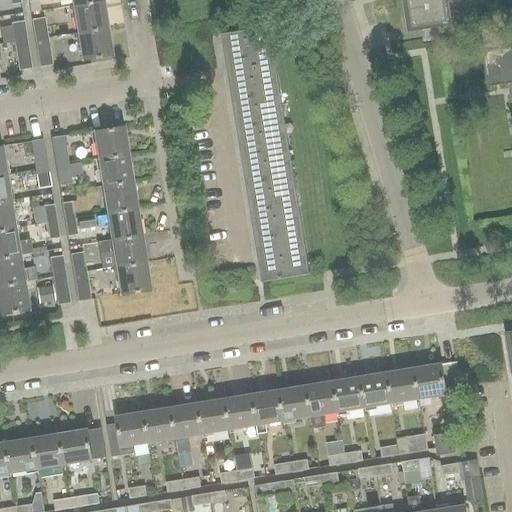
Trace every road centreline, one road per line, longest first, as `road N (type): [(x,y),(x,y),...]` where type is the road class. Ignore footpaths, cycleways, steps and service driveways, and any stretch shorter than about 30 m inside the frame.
road 1 (residential): [(438,308),(0,377)]
road 2 (unclassified): [(343,0),(438,308)]
road 3 (residential): [(136,0),(149,81),(0,104)]
